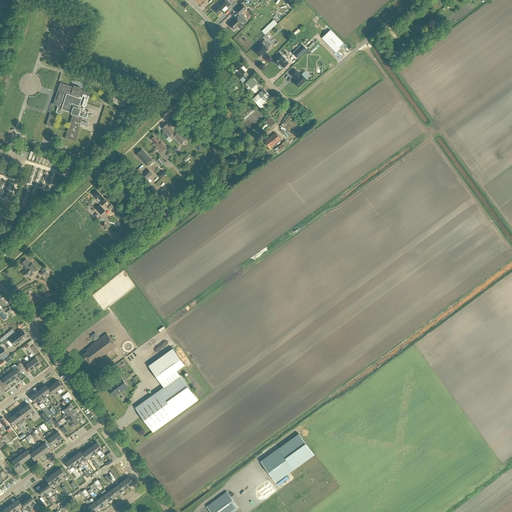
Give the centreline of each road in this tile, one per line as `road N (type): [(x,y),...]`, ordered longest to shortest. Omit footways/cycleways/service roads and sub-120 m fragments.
road 1 (unclassified): [(31,327),(210,169),(216,48)]
road 2 (unclassified): [(216,48),(236,49),(293,101),(415,0)]
road 3 (residential): [(0,497),(101,422)]
